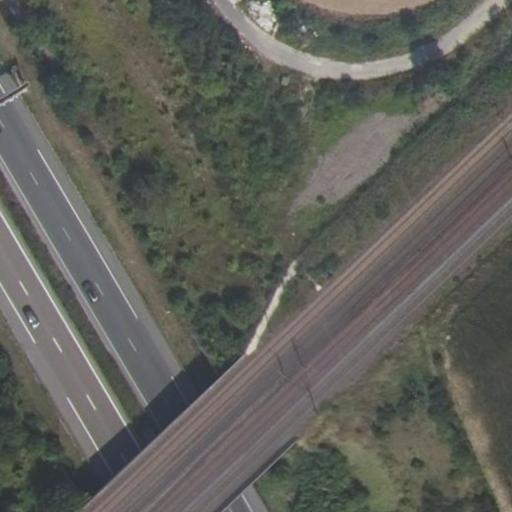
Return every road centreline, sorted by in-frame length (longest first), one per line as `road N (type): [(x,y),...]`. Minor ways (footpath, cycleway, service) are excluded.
road 1 (trunk): [(231,511),(0,119)]
road 2 (track): [(228,0),(277,52),(362,72),(405,64),(449,43),(499,0)]
road 3 (trunk): [(0,252),(154,511)]
